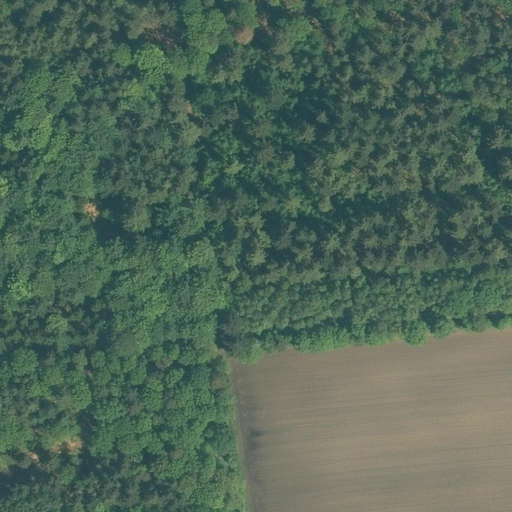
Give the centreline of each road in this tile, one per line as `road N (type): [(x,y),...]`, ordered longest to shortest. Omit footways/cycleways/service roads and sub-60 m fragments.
road 1 (track): [(0,350),(217,342),(511,312)]
road 2 (track): [(217,342),(172,24)]
